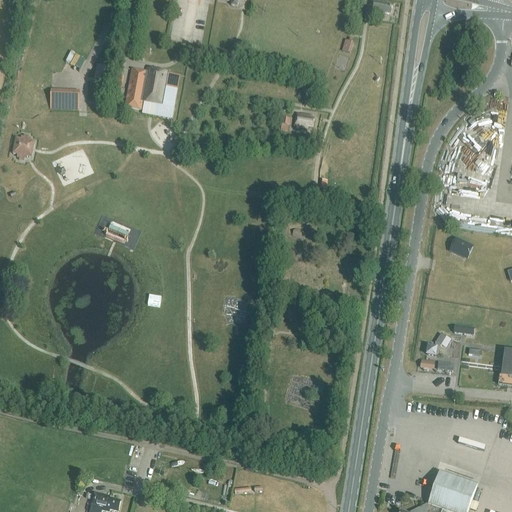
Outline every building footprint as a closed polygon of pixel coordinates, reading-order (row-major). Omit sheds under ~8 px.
[(392,6),(387,5),(388,3),(372,0),(370,14),(385,17),(386,14),(391,15),(392,6)] [(350,54),(353,42),(352,42),(353,40),(350,39),(349,41),(346,40),(343,52),(350,54)] [(78,57),(74,66),(78,68),(82,59),(78,57)] [(94,83),(107,85),(111,70),(98,67),(94,83)] [(132,70),(125,108),(141,111),(142,103),(144,103),(163,106),(166,89),(177,91),(180,76),(169,74),(148,70),(147,73),(143,72),(143,74),(137,73),(137,71),(132,70)] [(55,79),(75,80),(75,72),(56,72),(55,79)] [(121,95),(123,77),(115,76),(113,95),(121,95)] [(166,89),(163,106),(174,108),(177,91),(166,89)] [(51,92),(51,105),(79,106),(79,93),(51,92)] [(314,120),(311,120),(311,117),(296,114),(294,127),(307,129),(308,126),(313,127),(314,120)] [(288,133),(290,119),(281,118),(280,132),(288,133)] [(24,136),(24,138),(21,138),(21,140),(16,139),(13,155),(18,156),(17,158),(19,159),(19,161),(24,162),(24,160),(27,160),(27,157),(32,158),(35,143),(30,142),(31,139),(28,139),(29,137),(24,136)] [(291,238),(304,242),(306,234),(294,230),(291,238)] [(447,251),(466,260),(473,246),(454,237),(447,251)] [(447,348),(450,339),(441,336),(438,345),(447,348)] [(434,356),(435,346),(424,345),(423,355),(434,356)] [(503,352),(498,386),(511,387),(511,352),(504,351),(504,352),(503,352)] [(419,368),(433,371),(435,362),(421,359),(419,368)] [(468,511),(478,486),(440,473),(431,496),(428,504),(410,511),(437,511),(439,509),(447,511),(468,511)] [(106,511),(109,511),(110,511),(116,511),(118,511),(121,502),(110,499),(111,497),(94,493),(89,511),(101,511),(106,511)]
